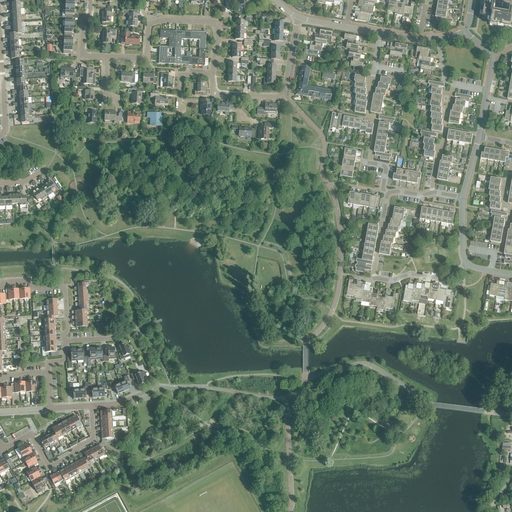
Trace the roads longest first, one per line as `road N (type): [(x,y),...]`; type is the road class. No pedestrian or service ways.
road 1 (residential): [(212,60),(215,24),(167,20),(148,23),(144,55),(105,56)]
road 2 (residential): [(4,448),(28,435),(48,466),(71,455),(92,437),(90,405)]
road 3 (residential): [(376,253),(372,273),(388,280),(412,273),(442,279),(468,264)]
road 4 (residential): [(238,95),(283,93),(297,16)]
